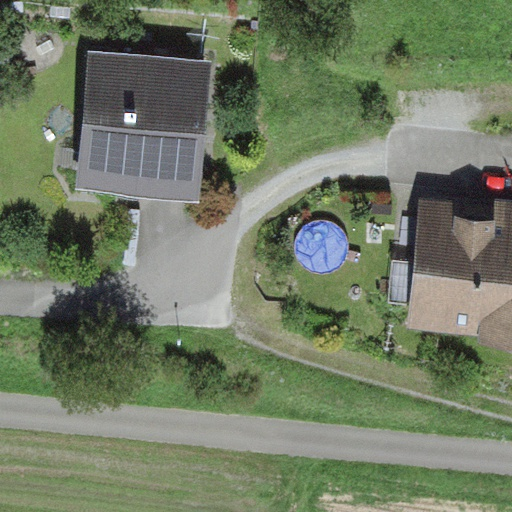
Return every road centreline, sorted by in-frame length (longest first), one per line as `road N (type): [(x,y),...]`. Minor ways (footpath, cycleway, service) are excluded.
road 1 (track): [(0,413),(511,462)]
road 2 (track): [(188,308),(511,408)]
road 3 (residential): [(188,308),(0,296)]
